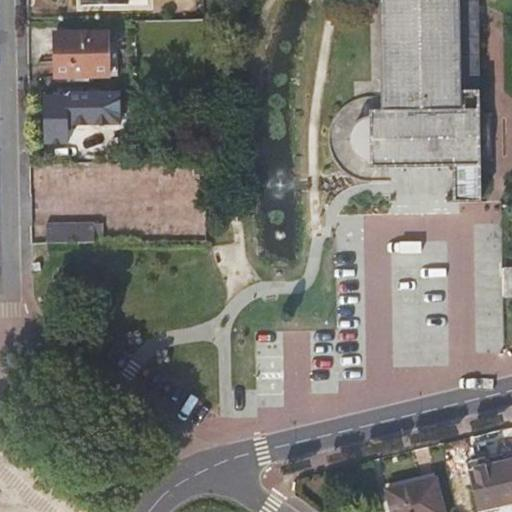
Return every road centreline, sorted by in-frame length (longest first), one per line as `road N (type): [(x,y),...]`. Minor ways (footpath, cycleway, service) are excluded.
road 1 (residential): [(10,329),(4,0)]
road 2 (residential): [(207,468),(511,390)]
road 3 (residential): [(10,329),(207,468)]
